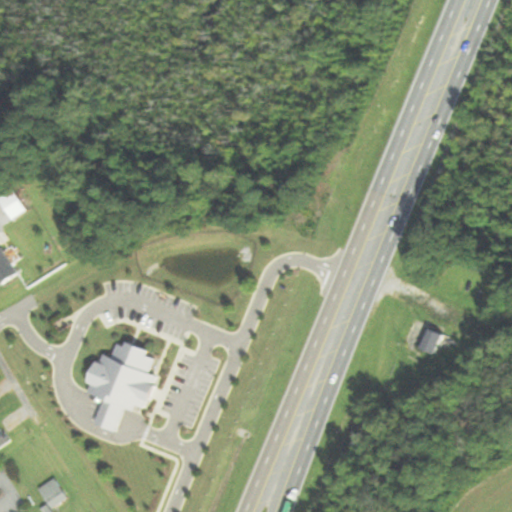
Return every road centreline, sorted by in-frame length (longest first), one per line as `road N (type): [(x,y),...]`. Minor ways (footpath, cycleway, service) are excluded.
road 1 (trunk): [(370,222),(250,511)]
road 2 (trunk): [(288,511),(399,237)]
road 3 (trunk): [(399,237),(494,0)]
road 4 (trunk): [(462,0),(370,222)]
